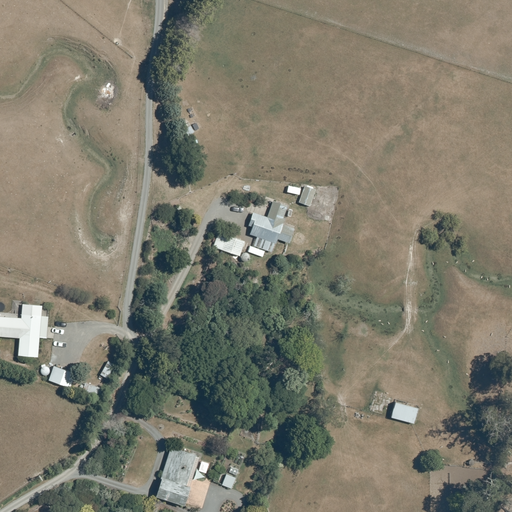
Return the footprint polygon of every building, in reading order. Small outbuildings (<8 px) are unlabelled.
[(194,132),(190,121),(182,124),(185,135),(194,132)] [(287,204),(270,199),(266,215),(252,211),(250,217),(246,232),(256,235),(253,245),(272,251),(275,238),(289,241),(293,227),(281,223),(287,204)] [(244,239),(216,233),(213,246),(241,253),(244,239)] [(47,315),(20,313),(17,354),(37,356),(38,336),(45,336),(47,315)] [(116,361),(108,357),(99,373),(107,377),(116,361)] [(74,372),(52,365),(48,380),(70,386),(74,372)] [(97,385),(79,379),(75,389),(93,395),(97,385)] [(417,407),(394,401),(390,416),(413,422),(417,407)] [(198,454),(170,446),(155,495),(183,504),(198,454)] [(235,476),(225,473),(221,483),(231,487),(235,476)]
